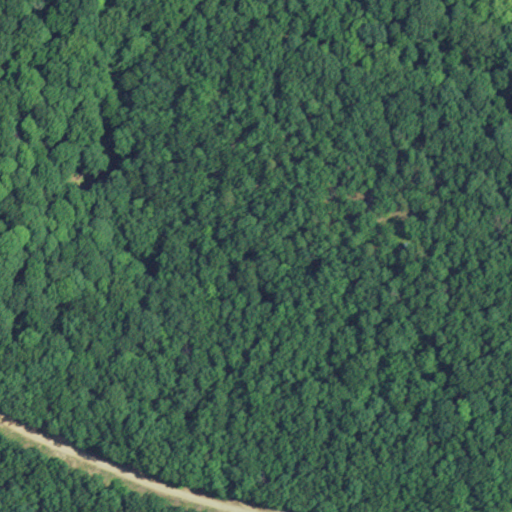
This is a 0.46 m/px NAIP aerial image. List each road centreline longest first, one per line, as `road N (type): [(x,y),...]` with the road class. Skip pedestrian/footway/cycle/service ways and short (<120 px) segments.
road 1 (residential): [(176,0),(420,40),(511,66)]
road 2 (residential): [(248,511),(68,451),(0,415)]
